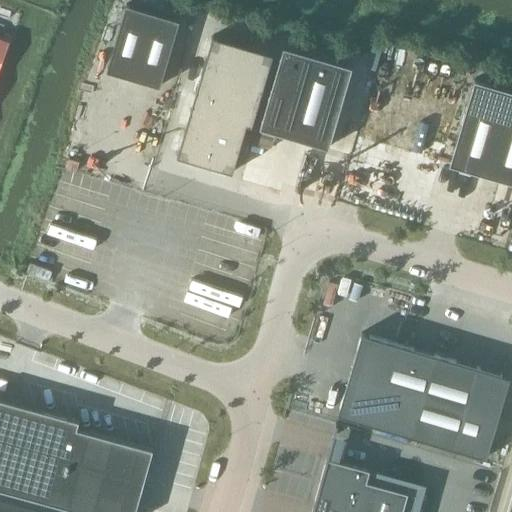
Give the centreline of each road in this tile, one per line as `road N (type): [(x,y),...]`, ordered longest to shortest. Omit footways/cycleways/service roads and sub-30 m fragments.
road 1 (unclassified): [(261,393),(301,249),(321,236),(511,289)]
road 2 (unclassified): [(261,393),(0,295)]
road 3 (unclassified): [(227,511),(261,393)]
